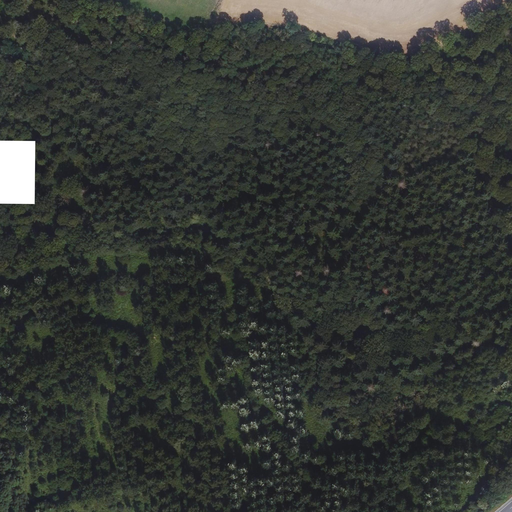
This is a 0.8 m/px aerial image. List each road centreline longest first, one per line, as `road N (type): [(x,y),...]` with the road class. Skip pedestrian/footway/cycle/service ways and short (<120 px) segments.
road 1 (track): [(50,0),(111,12),(215,61),(293,75),(314,90),(373,150),(383,172),(347,257),(363,303),(393,329),(406,335),(458,322),(511,298)]
road 2 (track): [(0,256),(31,258),(199,227),(252,279),(348,338),(394,348),(406,335)]
